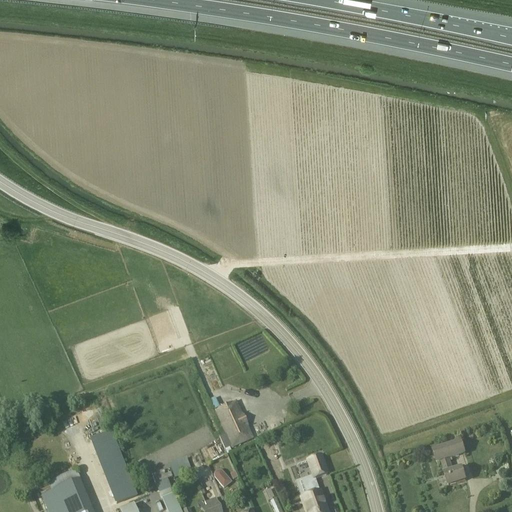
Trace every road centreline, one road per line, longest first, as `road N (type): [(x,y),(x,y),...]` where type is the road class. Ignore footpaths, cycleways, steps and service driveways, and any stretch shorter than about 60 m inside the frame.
road 1 (unclassified): [(378,511),(346,427),(316,377),(254,307),(169,255),(80,224),(0,181)]
road 2 (motorway): [(147,0),(511,64)]
road 3 (motorway): [(511,38),(320,0)]
